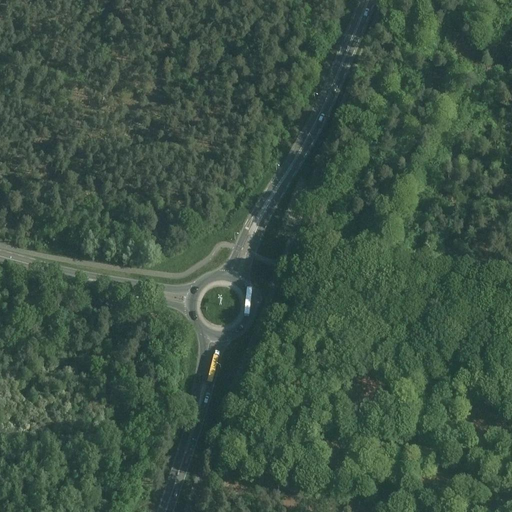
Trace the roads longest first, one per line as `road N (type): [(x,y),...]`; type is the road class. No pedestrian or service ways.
road 1 (track): [(389,304),(511,26)]
road 2 (track): [(250,297),(283,286),(511,327)]
road 3 (primary): [(258,218),(311,131),(368,0)]
